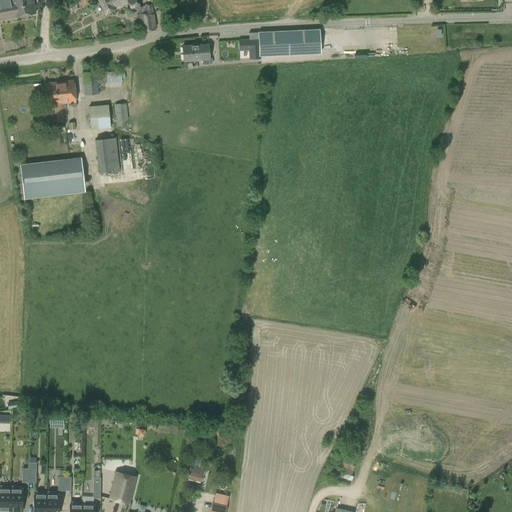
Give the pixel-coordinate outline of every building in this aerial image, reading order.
[(0,0),(0,19),(14,17),(35,13),(32,0),(0,0)] [(97,0),(105,15),(128,3),(133,13),(137,11),(140,33),(156,30),(152,4),(140,6),(136,0),(97,0)] [(320,53),(319,29),(257,32),(258,32),(259,56),(320,53)] [(259,56),(258,32),(249,32),(249,38),(239,39),(240,50),(249,49),(250,58),(259,58),(259,56)] [(184,62),(209,60),(208,43),(182,46),(184,62)] [(98,94),(97,84),(96,73),(96,71),(83,72),(85,95),(98,94)] [(120,72),(96,73),(97,84),(106,84),(106,83),(121,82),(120,72)] [(76,102),(73,80),(44,83),(48,122),(62,121),(60,103),(76,102)] [(126,105),(126,103),(114,104),(116,127),(129,126),(126,105)] [(110,128),(108,105),(88,107),(91,130),(110,128)] [(119,170),(115,137),(94,140),(98,172),(119,170)] [(20,166),(24,197),(84,190),(80,159),(20,166)] [(4,425),(8,425),(9,415),(0,414),(0,430),(4,431),(4,425)] [(35,463),(28,463),(28,469),(22,469),(22,482),(34,482),(35,463)] [(199,465),(191,463),(187,479),(201,482),(205,468),(199,466),(199,465)] [(116,472),(109,498),(129,503),(135,477),(116,472)] [(70,477),(58,477),(58,490),(70,490),(70,477)] [(7,510),(9,510),(10,486),(0,486),(0,509),(0,511),(7,511),(7,510)] [(10,486),(9,510),(9,511),(13,511),(12,511),(19,511),(22,511),(22,489),(21,489),(21,487),(10,486)] [(45,511),(46,492),(34,492),(34,494),(33,511),(45,511)] [(46,492),(45,511),(57,511),(58,495),(58,492),(46,492)] [(209,511),(224,511),(227,505),(226,505),(228,495),(215,492),(213,503),(212,503),(209,511)] [(69,511),(80,511),(81,502),(71,502),(70,505),(69,511)] [(93,503),(81,502),(80,511),(93,511),(94,505),(93,505),(93,503)]
